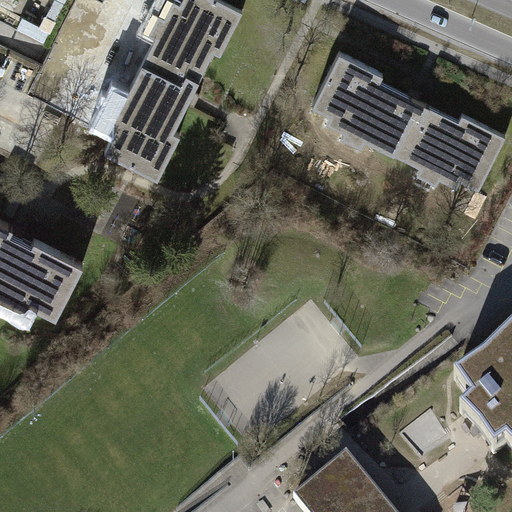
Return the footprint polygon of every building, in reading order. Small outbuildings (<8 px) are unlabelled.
[(120,137),(110,156),(161,183),(184,139),(176,134),(217,55),(222,57),(245,14),(218,0),(185,0),(183,6),(176,2),(167,19),(162,16),(152,35),(160,40),(131,97),(124,93),(114,112),(119,115),(110,132),(120,137)] [(443,172),(479,189),(506,136),(462,114),(457,126),(427,111),(430,105),(408,94),(405,100),(376,86),(383,73),(339,51),(312,104),(348,121),(344,128),(441,176),(443,172)] [(38,311),(60,322),(87,269),(38,244),(35,250),(17,240),(20,233),(0,223),(0,299),(35,317),(38,311)] [(511,331),(483,359),(454,379),(470,402),(459,413),(476,429),(473,431),(478,438),(482,436),(494,454),(506,446),(511,452),(511,331)] [(395,511),(347,451),(296,491),(313,511),(395,511)]
